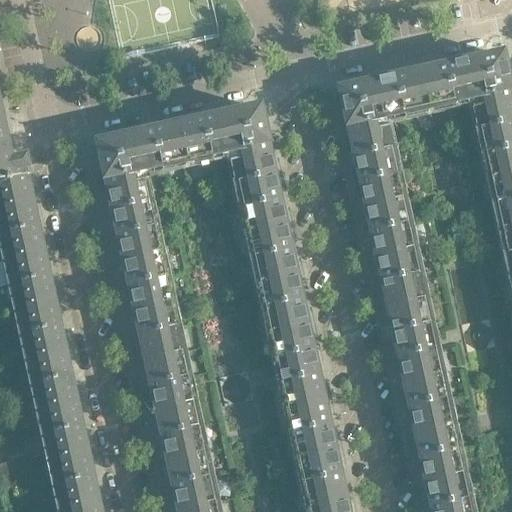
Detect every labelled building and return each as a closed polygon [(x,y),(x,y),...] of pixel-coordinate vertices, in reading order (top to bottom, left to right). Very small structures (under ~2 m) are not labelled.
[(511,106),(509,93),(510,93),(502,56),(485,60),(485,59),(476,61),(482,87),(462,91),(465,103),(472,101),(478,131),(511,123),(511,106)] [(482,87),(476,61),(467,63),(445,68),(453,106),(465,103),(462,91),(482,87)] [(453,106),(445,68),(429,72),(428,71),(411,75),(411,76),(395,79),(403,117),(453,106)] [(403,117),(395,79),(372,84),(372,83),(363,85),(369,112),(388,107),(391,119),(403,117)] [(390,151),(384,121),(391,119),(388,107),(369,112),(363,85),(354,87),(355,88),(338,92),(346,129),(347,129),(351,150),(350,150),(352,159),(390,151)] [(271,168),(267,146),(268,146),(260,109),(243,113),(243,112),(234,114),(239,140),(220,144),(223,156),(230,155),(236,185),(274,176),(272,167),(271,168)] [(239,140),(234,114),(225,116),(225,117),(202,122),(211,159),(223,156),(220,144),(239,140)] [(6,139),(3,125),(2,121),(1,121),(0,116),(0,156),(8,155),(5,139),(6,139)] [(211,159),(202,122),(186,125),(186,124),(168,128),(169,129),(152,133),(161,170),(211,159)] [(511,150),(511,123),(478,131),(484,156),(511,150)] [(161,170),(152,133),(130,137),(121,139),(127,165),(146,160),(149,172),(161,170)] [(148,204),(142,174),(149,172),(146,160),(127,165),(121,139),(112,140),(112,141),(95,145),(104,182),(109,203),(108,203),(110,212),(148,204)] [(511,150),(484,156),(495,206),(511,202),(511,150)] [(396,176),(390,151),(352,159),(354,168),(355,168),(359,184),(396,176)] [(0,183),(27,178),(23,160),(11,163),(9,155),(8,155),(0,156),(0,183)] [(279,201),(275,185),(276,185),(274,176),(236,185),(242,210),(279,201)] [(407,226),(396,176),(359,184),(362,200),(361,200),(365,218),(366,218),(370,234),(407,226)] [(35,212),(30,194),(29,194),(26,179),(27,179),(27,178),(0,183),(0,236),(37,228),(34,212),(35,212)] [(287,235),(283,217),(282,218),(279,201),(242,210),(253,260),(290,251),(286,235),(287,235)] [(511,202),(495,206),(506,256),(511,254),(511,202)] [(154,229),(148,204),(110,212),(112,221),(113,221),(116,237),(154,229)] [(418,276),(407,226),(370,234),(373,250),(372,250),(376,268),(377,268),(381,284),(418,276)] [(46,262),(41,244),(40,244),(37,228),(0,236),(0,253),(7,287),(48,278),(45,262),(46,262)] [(165,279),(154,229),(116,237),(120,253),(119,253),(123,271),(124,271),(127,287),(165,279)] [(298,285),(294,267),(293,268),(290,251),(253,260),(264,310),(301,301),(297,285),(298,285)] [(429,326),(418,276),(381,284),(384,300),(383,300),(387,318),(388,318),(392,334),(429,326)] [(56,312),(52,294),(51,294),(48,278),(7,287),(18,337),(59,328),(56,312)] [(176,329),(165,279),(127,287),(131,303),(130,303),(134,321),(135,321),(138,337),(176,329)] [(309,335),(305,317),(304,318),(301,301),(264,310),(275,360),(312,352),(308,335),(309,335)] [(445,401),(434,351),(429,326),(392,334),(391,334),(393,343),(394,343),(395,351),(396,359),(397,359),(401,375),(400,375),(403,388),(404,393),(405,393),(408,409),(445,401)] [(67,362),(63,344),(62,345),(59,328),(18,337),(29,387),(70,379),(66,362),(67,362)] [(187,379),(176,329),(138,337),(142,353),(141,353),(145,371),(146,371),(149,387),(187,379)] [(326,410),(322,392),(321,393),(317,376),(318,376),(316,368),(314,360),(315,360),(313,351),(312,352),(275,360),(291,435),(328,427),(325,410),(326,410)] [(78,412),(74,394),(73,395),(70,379),(29,387),(40,438),(81,429),(77,412),(78,412)] [(198,429),(187,379),(149,387),(153,403),(152,403),(156,421),(157,421),(160,437),(198,429)] [(456,451),(445,401),(408,409),(412,425),(411,425),(415,443),(416,443),(419,459),(456,451)] [(337,460),(333,442),(332,443),(328,427),(291,435),(302,485),(339,477),(336,460),(337,460)] [(89,462),(86,449),(85,444),(84,445),(81,429),(40,438),(51,488),(92,479),(88,462),(89,462)] [(209,479),(198,429),(160,437),(164,453),(163,453),(167,471),(168,471),(171,487),(209,479)] [(467,501),(456,451),(419,459),(423,475),(422,475),(426,493),(427,493),(430,509),(467,501)] [(348,510),(344,493),(343,493),(339,477),(302,485),(308,511),(347,511),(347,510),(348,510)] [(100,511),(96,494),(95,495),(92,479),(51,488),(56,511),(100,511)] [(215,511),(209,479),(171,487),(175,503),(174,503),(175,511),(215,511)] [(469,511),(467,501),(430,509),(430,511),(469,511)]
